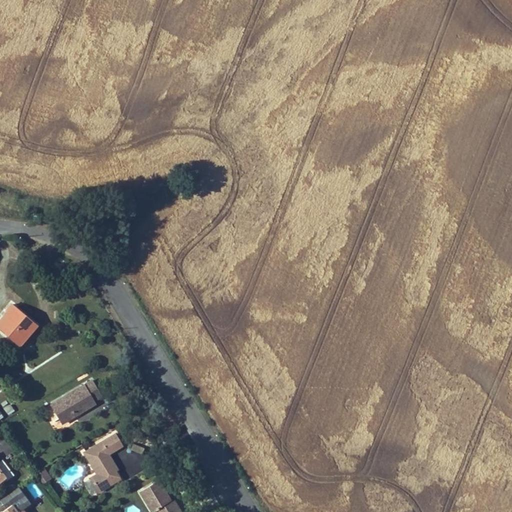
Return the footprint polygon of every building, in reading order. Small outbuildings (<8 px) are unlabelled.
[(32,331),(18,319),(23,314),(11,304),(6,310),(8,312),(0,320),(0,323),(9,331),(7,334),(20,345),(32,331)] [(36,325),(23,314),(18,319),(32,331),(36,325)] [(9,331),(0,323),(0,328),(7,334),(9,331)] [(93,401),(101,396),(92,380),(51,404),(62,423),(76,415),(75,412),(78,411),(79,413),(95,404),(93,401)] [(115,464),(108,454),(122,446),(115,434),(84,452),(97,474),(90,478),(91,478),(99,491),(120,479),(115,471),(114,468),(114,469),(112,466),(115,464)] [(144,449),(133,444),(131,449),(142,453),(144,449)] [(14,475),(3,460),(0,461),(0,470),(5,478),(7,480),(14,475)] [(197,467),(193,461),(188,465),(191,470),(197,467)] [(50,478),(43,468),(34,473),(42,484),(50,478)] [(34,499),(43,493),(33,478),(24,485),(34,499)] [(99,491),(91,478),(83,482),(91,496),(99,491)] [(180,511),(174,500),(169,503),(168,501),(170,499),(168,496),(159,480),(140,492),(152,511),(154,510),(155,511),(180,511)] [(0,500),(0,506),(3,510),(12,504),(17,511),(18,511),(23,509),(32,502),(20,486),(0,500)]
